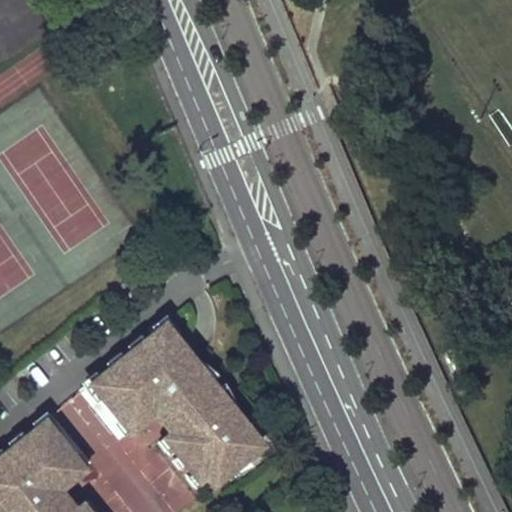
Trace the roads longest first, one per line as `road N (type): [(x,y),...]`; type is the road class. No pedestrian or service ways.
road 1 (primary): [(277,235),(397,511)]
road 2 (primary): [(153,0),(217,156),(277,235)]
road 3 (primary): [(277,235),(257,153),(190,0)]
